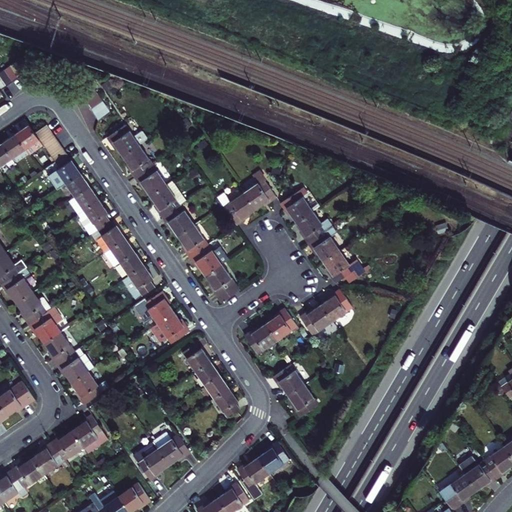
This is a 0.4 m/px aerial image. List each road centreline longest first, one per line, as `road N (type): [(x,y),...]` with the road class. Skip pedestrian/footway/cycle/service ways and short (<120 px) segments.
road 1 (trunk): [(511,196),(325,511)]
road 2 (residential): [(212,325),(56,103),(31,99),(0,119)]
road 3 (trunk): [(354,511),(511,248)]
road 4 (residential): [(166,511),(255,423),(261,407),(212,325)]
road 5 (residential): [(0,317),(50,394),(46,418),(0,452)]
road 6 (residential): [(212,325),(292,268),(270,237)]
